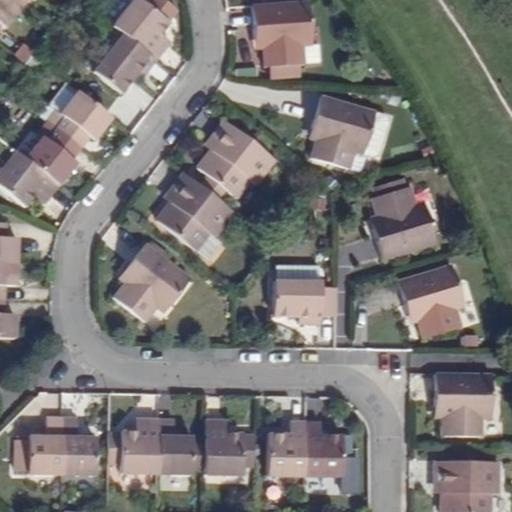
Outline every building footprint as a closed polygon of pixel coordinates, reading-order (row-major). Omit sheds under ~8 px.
[(0,0),(0,26),(2,28),(19,7),(9,0),(0,0)] [(138,0),(132,0),(112,27),(121,34),(156,61),(168,45),(156,36),(161,30),(168,21),(166,21),(175,8),(163,0),(159,0),(152,10),(145,5),(138,0)] [(148,0),(145,5),(152,10),(159,0),(148,0)] [(245,8),(248,49),(257,49),(257,58),(257,66),(265,65),(295,64),(301,63),(300,46),(308,45),(306,3),(245,8)] [(161,30),(156,36),(168,45),(172,39),(161,30)] [(156,61),(121,34),(94,69),(123,91),(132,79),(136,73),(143,78),(156,61)] [(257,58),(257,49),(248,49),(248,58),(257,58)] [(295,64),(265,65),(266,82),(296,84),(295,64)] [(136,73),(132,79),(139,84),(143,78),(136,73)] [(92,145),(111,120),(76,91),(63,81),(46,103),(55,111),(46,123),(55,129),(81,150),(87,142),(92,145)] [(304,156),(348,167),(353,150),(361,152),(361,151),(368,152),(374,149),(381,120),(378,114),(370,112),(371,111),(311,97),(301,138),(308,139),(306,149),(304,156)] [(195,170),(232,199),(246,181),(251,184),(270,159),(222,123),(203,147),(208,152),(204,158),(195,170)] [(24,160),(60,188),(79,163),(75,159),(81,150),(55,129),(48,139),(43,135),(24,160)] [(308,139),(301,138),(299,147),(306,149),(308,139)] [(208,152),(203,147),(198,153),(204,158),(208,152)] [(60,188),(24,160),(17,155),(0,177),(0,186),(27,207),(32,200),(36,195),(48,203),(60,188)] [(163,210),(154,222),(192,251),(205,261),(218,243),(212,239),(232,214),(229,212),(182,174),(163,199),(168,204),(163,210)] [(383,220),(375,223),(387,260),(445,243),(432,204),(424,205),(419,189),(378,202),(380,210),(383,220)] [(48,203),(36,195),(32,200),(44,208),(48,203)] [(163,210),(168,204),(163,199),(158,205),(163,210)] [(380,210),(372,213),(375,223),(383,220),(380,210)] [(0,228),(0,263),(28,265),(29,242),(17,241),(17,229),(0,228)] [(157,307),(163,312),(187,280),(139,242),(115,275),(122,280),(116,289),(111,295),(145,321),(157,307)] [(0,263),(0,301),(13,302),(14,290),(27,290),(28,265),(0,263)] [(431,335),(473,322),(468,305),(475,303),(463,264),(406,281),(417,320),(425,318),(429,329),(431,335)] [(320,286),(320,284),(320,269),(288,268),(288,283),(275,283),(275,319),(292,319),(299,319),(300,327),(320,327),(320,325),(335,325),(335,286),(320,286)] [(115,275),(108,283),(116,289),(122,280),(115,275)] [(12,315),(13,302),(0,301),(0,336),(26,337),(26,315),(12,315)] [(425,318),(417,320),(421,332),(429,329),(425,318)] [(440,426),(440,432),(486,433),(487,416),(494,417),(495,375),(433,375),(433,416),(440,416),(440,426)] [(61,473),(62,417),(46,416),(46,435),(28,435),(28,438),(16,438),(16,454),(27,455),(27,468),(27,472),(61,473)] [(62,417),(61,473),(95,473),(96,436),(78,435),(77,417),(62,417)] [(156,472),(157,418),(137,417),(136,432),(129,432),(120,432),(120,462),(120,472),(156,472)] [(157,418),(156,472),(156,475),(190,475),(190,437),(172,437),(172,418),(157,418)] [(204,418),(203,474),(240,475),(241,434),(231,433),(224,434),(224,419),(204,418)] [(303,475),(303,421),(283,420),(283,434),(268,434),(267,474),(303,475)] [(324,421),(303,421),(303,475),(338,475),(339,435),(324,434),(324,421)] [(108,463),(120,462),(120,432),(108,431),(108,463)] [(15,468),(27,468),(27,455),(16,454),(15,468)] [(436,489),(445,489),(445,497),(445,511),(486,511),(487,490),(494,490),(494,460),(437,460),(436,489)]
